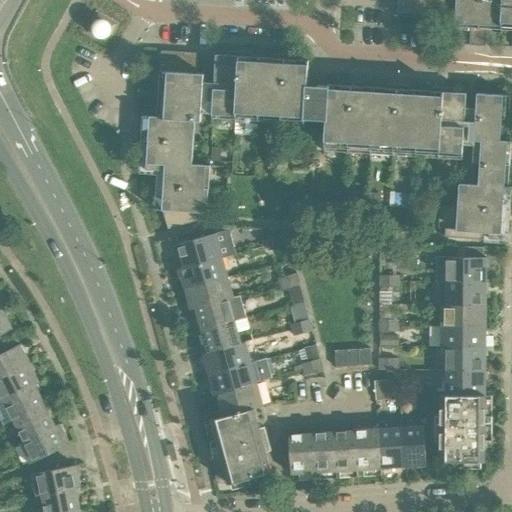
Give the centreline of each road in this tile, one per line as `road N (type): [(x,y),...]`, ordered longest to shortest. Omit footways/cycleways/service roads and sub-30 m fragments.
road 1 (tertiary): [(164,511),(125,356),(0,94)]
road 2 (tertiary): [(0,154),(87,318),(116,391),(145,511)]
road 3 (residential): [(111,98),(148,10),(310,23)]
road 4 (residential): [(260,511),(511,492)]
road 5 (residential): [(310,23),(344,53),(441,62)]
